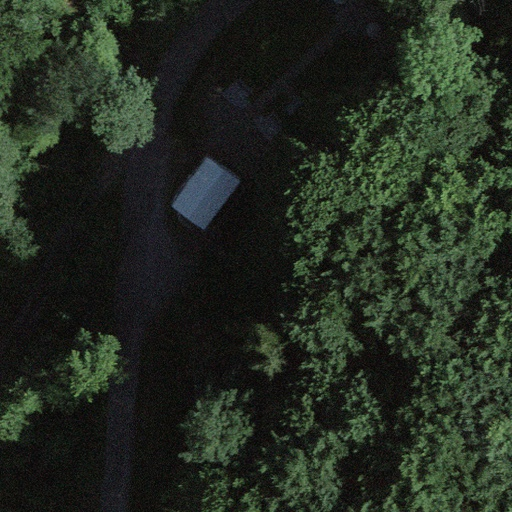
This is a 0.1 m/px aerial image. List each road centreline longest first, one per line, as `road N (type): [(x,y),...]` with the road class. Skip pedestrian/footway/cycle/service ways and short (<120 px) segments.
road 1 (track): [(115,511),(155,107),(194,41),(234,0)]
road 2 (track): [(0,367),(78,207),(145,154)]
